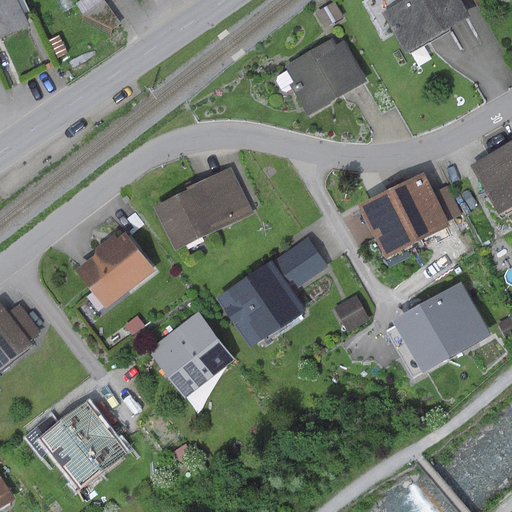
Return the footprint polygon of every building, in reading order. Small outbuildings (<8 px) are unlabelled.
[(0,0),(0,40),(0,41),(31,27),(18,0),(0,0)] [(105,0),(84,16),(81,23),(111,39),(115,31),(123,25),(105,0)] [(463,0),(410,0),(385,14),(409,56),(474,18),(463,0)] [(336,3),(317,13),(326,29),(345,18),(336,3)] [(335,39),(286,67),(289,72),(279,77),(278,82),(283,91),(288,93),(295,89),(311,118),(371,84),(346,40),(338,45),(335,39)] [(511,143),(472,166),(501,216),(511,209),(511,143)] [(191,192),(156,209),(178,253),(255,215),(232,168),(189,189),(191,192)] [(429,174),(363,207),(389,260),(455,227),(429,174)] [(449,188),(441,191),(456,220),(463,216),(449,188)] [(158,272),(129,233),(122,239),(115,237),(99,250),(98,257),(79,272),(107,310),(158,272)] [(310,239),(220,300),(254,350),(310,313),(290,284),(294,280),(300,289),(329,268),(310,239)] [(464,282),(395,321),(398,326),(387,332),(413,378),(425,372),(427,376),(495,337),(464,282)] [(357,297),(335,310),(349,333),(371,321),(357,297)] [(3,302),(0,304),(0,374),(35,347),(31,341),(43,332),(21,304),(10,312),(3,302)] [(199,313),(149,352),(187,401),(237,361),(199,313)] [(145,326),(138,317),(126,326),(133,335),(145,326)] [(511,318),(511,319),(499,324),(507,341),(511,338),(511,318)] [(54,420),(29,439),(39,452),(48,445),(83,490),(129,455),(89,403),(59,426),(54,420)] [(0,473),(0,511),(18,501),(0,473)]
